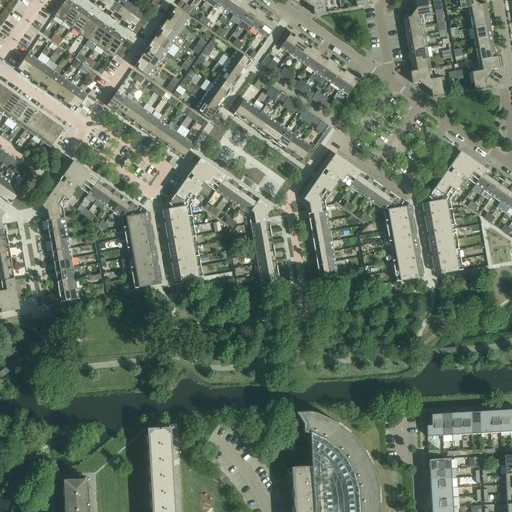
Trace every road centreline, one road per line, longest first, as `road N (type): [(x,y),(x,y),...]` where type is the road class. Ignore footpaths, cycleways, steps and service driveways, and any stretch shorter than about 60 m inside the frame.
road 1 (residential): [(449,125),(404,191),(348,153),(345,140),(392,84)]
road 2 (residential): [(74,142),(151,192),(167,168),(91,118)]
road 3 (residential): [(392,84),(267,0)]
road 4 (residential): [(91,118),(168,0)]
